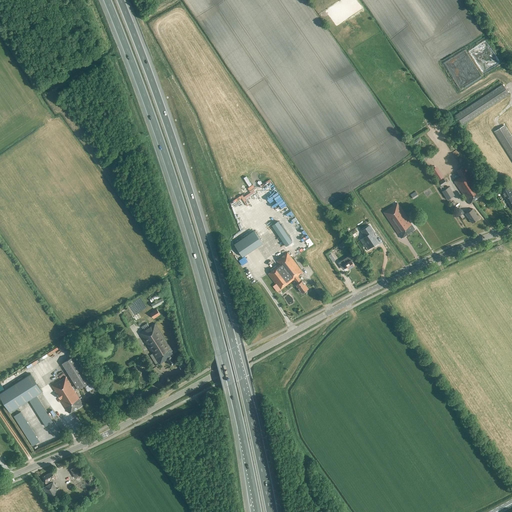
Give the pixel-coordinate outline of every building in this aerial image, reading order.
[(462,125),(509,94),(502,85),(456,115),(462,125)] [(511,159),(511,138),(504,125),(494,131),(511,159)] [(460,177),(456,179),(454,181),(469,204),(483,194),(468,172),(464,166),(456,171),(460,177)] [(445,189),(443,186),(443,185),(440,187),(442,191),(447,200),(455,195),(449,187),(445,189)] [(511,195),(511,192),(511,191),(508,186),(501,190),(506,199),(510,207),(511,205),(511,198),(511,196),(511,195)] [(245,201),(236,207),(237,209),(246,203),(245,201)] [(383,212),(401,238),(415,229),(397,203),(383,212)] [(472,223),(479,218),(472,209),(465,214),(472,223)] [(286,246),(292,242),(290,239),(278,221),(272,226),(286,246)] [(374,232),(370,226),(361,231),(365,237),(361,240),(365,246),(366,246),(368,249),(377,243),(371,234),(374,232)] [(234,244),(242,257),(262,243),(254,231),(234,244)] [(279,263),(270,270),(271,271),(268,274),(280,290),(294,279),(298,284),(296,285),(300,290),(299,290),(301,293),(301,292),(302,293),(308,289),(302,281),(301,281),(298,276),(303,273),(287,252),(277,260),(279,263)] [(347,258),(339,263),(344,270),(347,268),(348,269),(354,265),(351,260),(352,259),(350,256),(347,258)] [(292,292),(287,294),(292,302),(296,299),(292,292)] [(158,293),(149,298),(152,304),(161,299),(158,293)] [(151,304),(154,308),(164,302),(162,298),(161,299),(152,304),(151,304)] [(132,304),(137,311),(140,309),(136,302),(132,304)] [(153,319),(160,314),(157,309),(150,313),(153,319)] [(170,365),(175,362),(172,356),(174,355),(170,350),(171,349),(155,323),(149,327),(147,323),(141,327),(144,330),(140,333),(152,353),(150,355),(156,364),(157,366),(159,364),(167,359),(170,365)] [(66,377),(52,386),(69,413),(83,404),(74,390),(77,388),(78,389),(91,381),(75,356),(62,364),(69,375),(76,385),(73,387),(66,377)] [(31,374),(28,375),(0,392),(0,396),(10,412),(42,392),(31,374)] [(75,478),(83,473),(79,464),(70,469),(75,478)] [(46,484),(57,478),(53,471),(42,477),(46,484)] [(60,495),(53,482),(43,488),(52,501),(60,495)]
